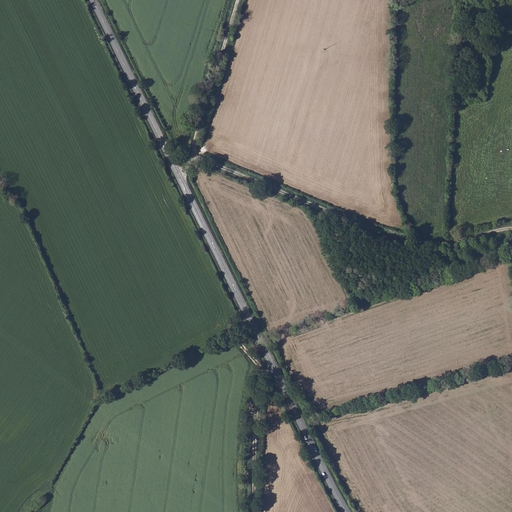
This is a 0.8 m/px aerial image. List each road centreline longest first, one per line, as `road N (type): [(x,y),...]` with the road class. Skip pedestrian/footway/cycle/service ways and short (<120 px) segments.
road 1 (secondary): [(93,0),(346,511)]
road 2 (track): [(511,228),(408,242),(195,153)]
road 3 (track): [(238,0),(195,153)]
road 4 (track): [(252,511),(258,393),(271,365)]
